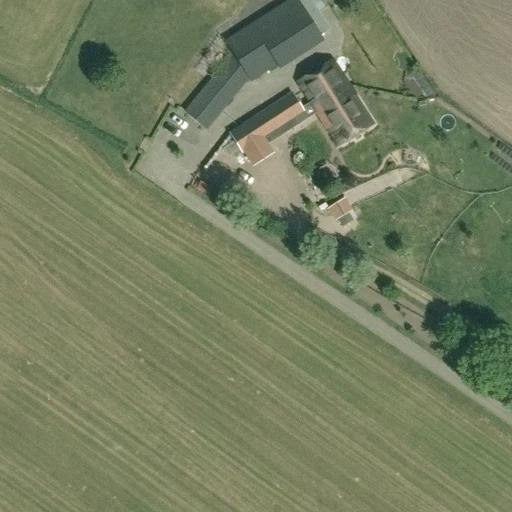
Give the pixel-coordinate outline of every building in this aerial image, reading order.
[(250,81),(321,36),(330,30),(319,13),(310,0),(288,0),(224,40),(232,53),(185,112),(206,129),(248,77),(250,81)] [(299,83),(312,103),(325,96),(328,101),(350,88),(334,62),(299,83)] [(350,89),(350,88),(328,101),(325,96),(312,103),(339,147),(374,126),(350,88),(350,89)] [(242,154),(271,135),(304,113),(291,94),(230,135),(242,154)] [(312,195),(324,187),(317,177),(305,185),(312,195)]
